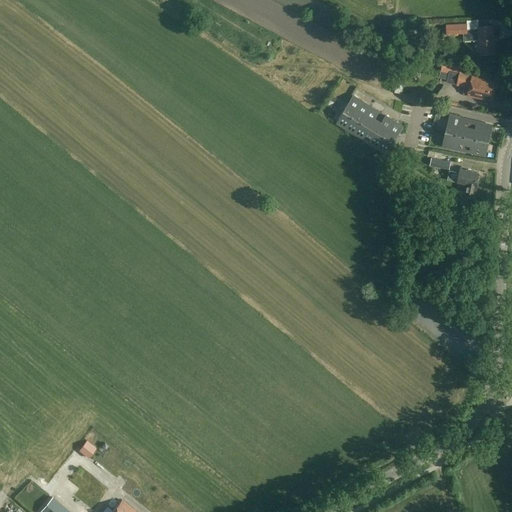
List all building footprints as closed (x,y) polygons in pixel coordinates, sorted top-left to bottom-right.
[(495,54),(493,25),(478,26),(479,28),(467,29),(467,23),(446,24),(447,34),(464,33),(464,41),(479,40),(480,55),(495,54)] [(468,94),(468,95),(484,99),(484,97),(490,99),(492,98),(496,81),(473,75),(474,70),(461,66),(456,84),(465,86),(463,93),(468,94)] [(348,103),(339,116),(389,148),(398,135),(397,135),(402,126),(385,115),(380,124),(374,120),(379,111),(354,95),(348,103)] [(438,124),(440,118),(432,115),(430,121),(438,124)] [(442,144),(470,151),(470,148),(487,152),(489,140),(486,139),(489,126),(493,126),(465,119),(464,123),(448,119),(446,130),(449,131),(446,145),(442,144)] [(403,153),(396,149),(390,157),(397,161),(403,153)] [(430,165),(449,169),(451,161),(432,157),(430,165)] [(479,181),(477,180),(479,172),(461,168),(460,173),(449,170),(447,180),(457,182),(457,183),(466,185),(465,193),(476,195),(479,181)] [(112,511),(72,511),(52,496),(40,511),(136,511),(122,500),(112,511)]
